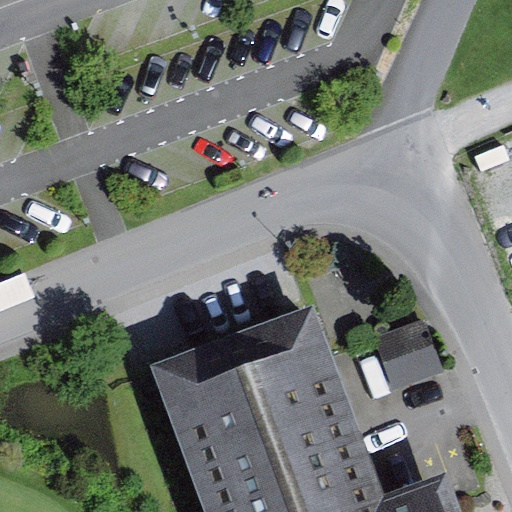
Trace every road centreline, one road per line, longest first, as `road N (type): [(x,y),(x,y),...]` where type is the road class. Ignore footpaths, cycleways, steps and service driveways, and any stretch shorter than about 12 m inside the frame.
road 1 (unclassified): [(0,315),(276,204),(326,191),(372,192),(418,215),(450,255),(511,408)]
road 2 (track): [(511,106),(464,126),(372,192)]
